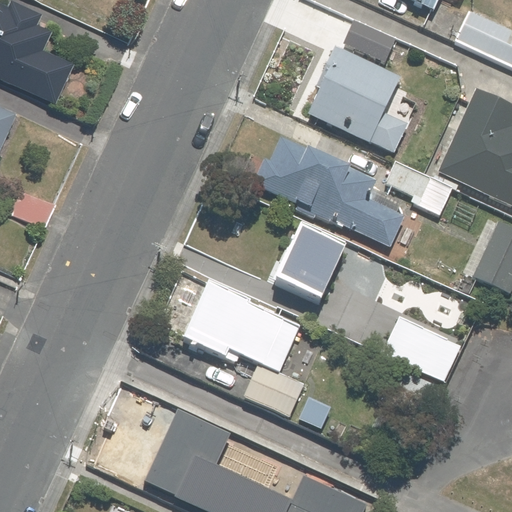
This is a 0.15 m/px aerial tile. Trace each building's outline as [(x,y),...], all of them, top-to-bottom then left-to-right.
[(0,0),(0,84),(51,109),(71,67),(46,55),(43,21),(0,0)] [(401,0),(437,16),(445,0),(455,0),(465,5),(466,0),(401,0)] [(511,34),(471,15),(457,46),(511,71),(511,34)] [(351,22),(340,45),(381,64),(392,41),(351,22)] [(391,154),(405,125),(379,113),(396,78),(331,48),(312,88),(315,90),(303,115),(366,144),(366,143),(391,154)] [(511,123),(511,107),(473,90),(435,173),(511,208),(511,127),(511,123)] [(0,147),(13,119),(0,112),(0,147)] [(369,190),(372,182),(318,157),(320,151),(311,147),(309,153),(276,139),(266,161),(250,155),(238,181),(289,204),(287,208),(312,220),(313,216),(332,226),(333,223),(387,248),(401,218),(393,214),(399,203),(369,190)] [(449,190),(391,163),(381,184),(417,201),(414,207),(437,217),(449,190)] [(459,274),(507,296),(511,285),(511,231),(484,219),(459,274)] [(284,244),(267,281),(313,302),(339,247),(292,226),(286,240),(284,239),(282,243),(284,244)] [(299,327),(203,283),(177,339),(232,364),(236,356),(255,365),(277,375),(299,327)] [(448,344),(395,318),(377,355),(430,380),(448,344)] [(277,375),(255,365),(239,397),(286,419),(302,386),(277,375)] [(327,409),(305,399),(295,420),(317,431),(327,409)] [(176,445),(152,489),(193,511),(267,511),(282,485),(270,478),(275,468),(201,427),(187,452),(176,445)] [(348,511),(358,490),(301,464),(289,489),(339,511),(348,511)]
